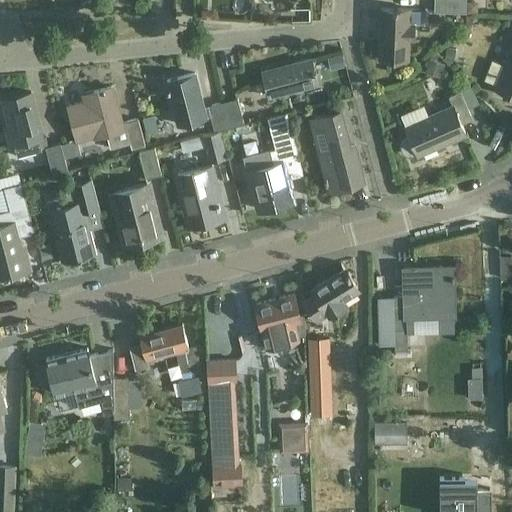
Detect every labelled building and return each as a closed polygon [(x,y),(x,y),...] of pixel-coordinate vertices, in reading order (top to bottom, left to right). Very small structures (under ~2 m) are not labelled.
[(465,0),(434,0),(434,12),(466,13),(465,0)] [(380,58),(400,58),(407,59),(408,38),(414,38),(414,24),(409,24),(410,9),(397,8),(397,7),(394,7),(394,8),(382,8),(380,58)] [(511,33),(511,36),(511,44),(495,88),(511,94),(511,33)] [(472,72),(484,77),(492,54),(479,50),(472,72)] [(263,72),(268,91),(269,97),(318,84),(315,73),(317,72),(316,68),(314,69),(311,58),(294,62),(295,64),(263,72)] [(167,86),(167,89),(169,89),(178,124),(198,119),(202,134),(219,130),(229,127),(222,102),(204,107),(195,73),(167,80),(168,86),(167,86)] [(68,106),(73,125),(78,141),(107,133),(111,149),(130,144),(131,148),(145,145),(144,139),(141,126),(139,119),(122,123),(112,86),(84,93),(85,99),(83,100),(84,102),(68,106)] [(1,98),(2,101),(3,101),(8,120),(4,121),(10,146),(14,145),(17,156),(41,150),(38,138),(43,137),(31,92),(9,97),(9,96),(1,98)] [(473,118),(463,95),(450,101),(453,106),(406,126),(410,135),(406,137),(402,140),(400,145),(401,150),(404,153),(409,155),(413,155),(417,153),(418,154),(466,133),(461,123),(473,118)] [(237,98),(222,102),(229,127),(244,123),(237,98)] [(340,110),(310,118),(325,177),(324,177),(326,183),(327,183),(329,191),(350,185),(349,183),(363,179),(357,156),(353,157),(340,110)] [(268,118),(276,149),(245,156),(259,209),(293,200),(288,178),(303,174),(287,113),(268,118)] [(226,156),(219,130),(202,134),(193,136),(196,148),(205,146),(209,161),(226,156)] [(67,169),(60,142),(45,145),(52,173),(67,169)] [(139,151),(146,178),(162,174),(155,147),(139,151)] [(212,165),(177,174),(191,227),(224,218),(219,201),(218,201),(215,187),(217,186),(212,165)] [(67,191),(47,197),(50,209),(63,258),(52,262),(76,256),(77,258),(82,257),(82,255),(94,251),(90,233),(89,229),(83,210),(99,206),(91,179),(72,184),(68,187),(67,191)] [(21,182),(6,186),(12,211),(0,214),(0,217),(2,224),(0,224),(0,278),(11,275),(10,273),(30,268),(25,250),(19,252),(17,247),(24,245),(24,244),(22,245),(19,236),(34,232),(21,182)] [(160,233),(147,182),(112,191),(125,239),(140,235),(141,239),(162,234),(162,233),(160,233)] [(358,288),(357,287),(350,275),(352,274),(349,270),(348,271),(341,263),(345,269),(313,289),(316,293),(306,300),(317,319),(328,312),(330,313),(345,304),(342,298),(358,288)] [(405,295),(393,296),(394,329),(407,329),(407,316),(438,315),(438,309),(454,308),(453,279),(454,279),(454,274),(453,274),(453,267),(405,268),(405,295)] [(300,316),(295,294),(256,303),(262,330),(263,330),(267,347),(299,338),(298,336),(305,335),(305,314),(300,316)] [(180,362),(184,379),(179,381),(183,396),(201,391),(198,376),(203,375),(202,369),(196,345),(189,347),(183,323),(140,334),(142,343),(130,346),(136,368),(149,365),(147,359),(185,349),(188,360),(180,362)] [(308,337),(310,389),(331,388),(329,337),(308,337)] [(88,347),(66,353),(46,358),(56,394),(75,388),(80,406),(103,400),(104,414),(114,413),(114,378),(113,349),(90,355),(88,347)] [(235,358),(207,360),(215,484),(243,482),(242,462),(236,462),(230,379),(237,379),(235,358)] [(473,368),(459,367),(458,390),(472,390),(473,368)] [(129,377),(114,378),(114,413),(114,419),(130,419),(129,377)] [(307,421),(280,422),(281,450),(309,448),(307,421)] [(375,421),(375,443),(407,443),(407,421),(375,421)] [(457,440),(456,424),(440,426),(441,441),(457,440)] [(117,491),(131,491),(132,457),(128,457),(128,443),(118,443),(117,491)] [(282,456),(261,456),(261,488),(297,487),(297,464),(283,464),(282,456)] [(0,511),(13,511),(15,466),(0,465),(0,511)] [(477,477),(440,477),(439,511),(491,511),(492,497),(477,497),(477,477)]
